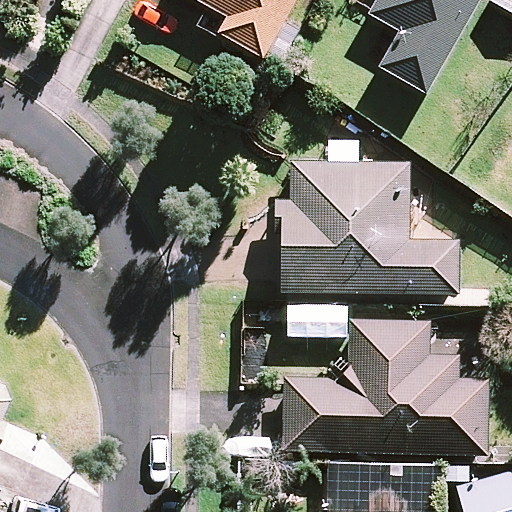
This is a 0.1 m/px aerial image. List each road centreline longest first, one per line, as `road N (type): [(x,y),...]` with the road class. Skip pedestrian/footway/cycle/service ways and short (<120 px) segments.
road 1 (residential): [(119,511),(122,314)]
road 2 (residential): [(65,144),(122,314)]
road 3 (residential): [(122,314),(0,237)]
